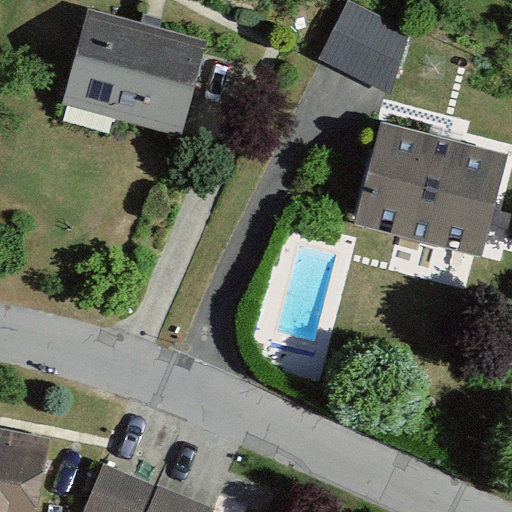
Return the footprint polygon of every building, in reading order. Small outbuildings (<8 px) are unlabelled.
[(325,59),(393,85),(415,28),(347,2),(325,59)] [(208,45),(90,10),(61,108),(179,143),(208,45)] [(511,155),(382,121),(353,229),(482,263),(511,155)] [(38,511),(52,440),(0,430),(0,511),(38,511)] [(212,511),(213,511),(96,467),(79,511),(212,511)]
